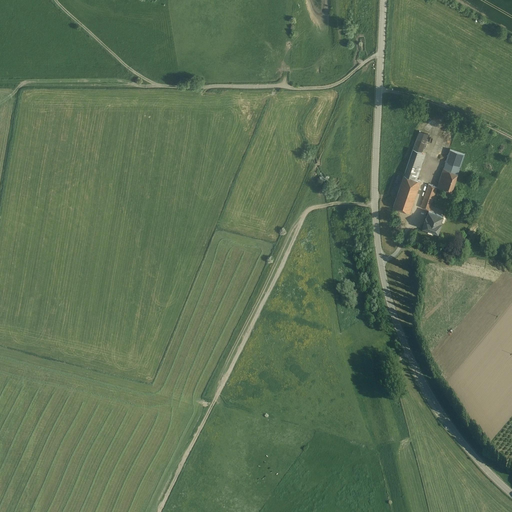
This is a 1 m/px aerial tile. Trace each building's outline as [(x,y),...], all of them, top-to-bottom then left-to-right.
[(428,136),(420,133),(393,207),(409,213),(420,181),(416,180),(426,152),(423,151),(428,136)] [(465,154),(450,149),(437,187),(452,192),(458,174),(465,154)] [(430,210),(437,187),(428,184),(421,207),(430,210)] [(428,218),(441,223),(444,216),(429,211),(428,218)] [(426,218),(424,228),(438,232),(441,223),(428,218),(426,218)]
